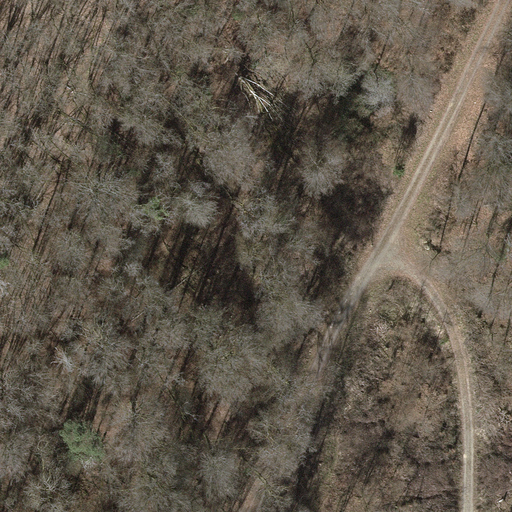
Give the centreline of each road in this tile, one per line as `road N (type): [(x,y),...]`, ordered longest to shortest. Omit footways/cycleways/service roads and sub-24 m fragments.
road 1 (track): [(511,1),(387,246),(335,323),(251,511)]
road 2 (track): [(387,246),(441,288),(475,404),(472,511)]
